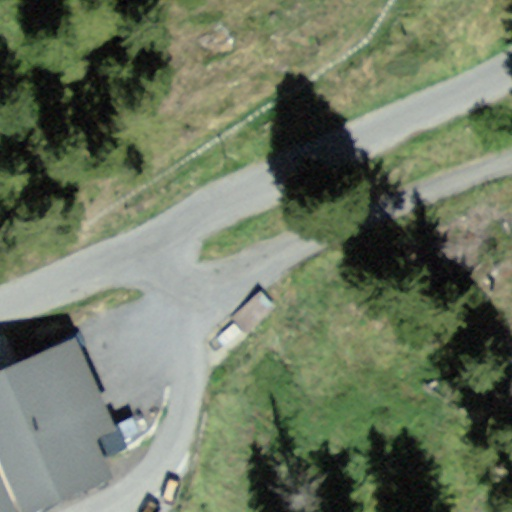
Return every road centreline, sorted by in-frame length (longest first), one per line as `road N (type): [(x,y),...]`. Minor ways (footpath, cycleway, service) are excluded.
road 1 (residential): [(137,250),(511,78)]
road 2 (residential): [(511,171),(379,210),(197,288),(137,250)]
road 3 (residential): [(0,306),(137,250)]
